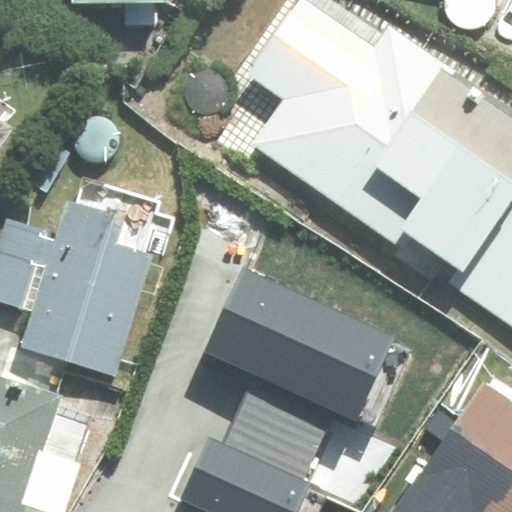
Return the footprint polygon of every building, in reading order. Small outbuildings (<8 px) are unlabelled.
[(75,0),(76,18),(170,17),(169,0),(75,0)] [(303,10),(250,86),(284,111),(255,153),(349,218),(447,78),(390,40),(376,61),(303,10)] [(466,290),(461,296),(511,331),(511,133),(450,91),(454,84),(447,78),(349,218),(397,252),(402,246),(466,290)] [(0,135),(0,165),(14,146),(0,135)] [(53,155),(19,196),(34,210),(68,169),(53,155)] [(22,356),(36,361),(24,399),(57,408),(68,372),(117,387),(155,270),(118,259),(127,231),(69,212),(56,251),(42,247),(45,238),(8,227),(0,251),(0,308),(25,316),(39,275),(47,276),(22,356)] [(306,312),(337,332),(353,306),(323,286),(306,312)] [(0,511),(71,511),(82,478),(48,467),(65,411),(57,408),(24,399),(0,391),(0,511)] [(417,493),(403,511),(511,511),(511,414),(485,395),(427,479),(417,471),(406,487),(417,493)]
